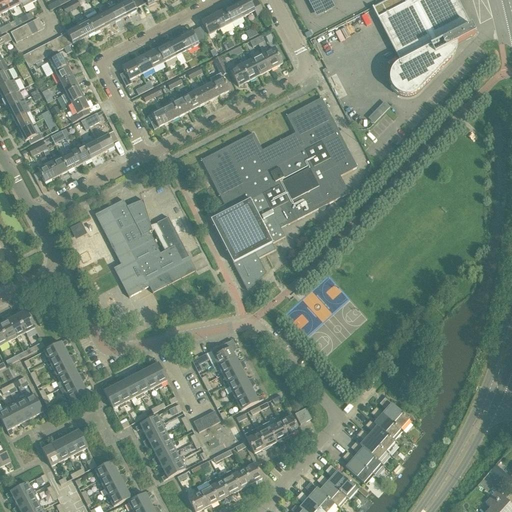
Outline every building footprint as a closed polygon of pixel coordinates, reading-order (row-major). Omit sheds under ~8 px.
[(1,0),(8,12),(20,6),(16,0),(1,0)] [(36,0),(16,0),(20,6),(21,9),(37,1),(36,0)] [(135,10),(141,7),(137,0),(122,0),(117,2),(118,4),(119,4),(126,18),(137,13),(135,10)] [(257,1),(251,4),(248,0),(245,0),(236,5),(243,19),(255,13),(257,17),(263,14),(257,1)] [(308,0),(316,16),(333,7),(329,0),(308,0)] [(418,93),(420,92),(451,60),(450,58),(452,56),(450,52),(447,53),(446,51),(475,36),(471,28),(469,29),(453,0),(388,0),(372,9),(378,20),(380,19),(402,63),(398,65),(396,66),(395,67),(394,68),(393,70),(392,71),(391,73),(390,74),(390,76),(389,78),(389,80),(389,82),(389,83),(389,84),(390,85),(390,86),(390,87),(391,88),(390,89),(397,96),(398,96),(399,96),(401,97),(403,98),(405,98),(407,98),(408,98),(410,98),(411,97),(413,97),(414,96),(415,96),(417,95),(418,93)] [(70,5),(66,7),(70,13),(74,11),(81,8),(80,7),(77,1),(70,5)] [(57,8),(55,3),(47,6),(50,11),(57,8)] [(116,24),(126,18),(119,4),(118,4),(108,9),(116,24)] [(232,25),(243,19),(236,5),(225,11),(232,25)] [(105,29),(116,24),(108,9),(98,15),(105,29)] [(220,31),(232,25),(225,11),(213,17),(220,31)] [(94,35),(105,29),(98,15),(87,20),(94,35)] [(209,37),(220,31),(213,17),(201,23),(209,37)] [(38,33),(44,30),(38,20),(33,22),(38,33)] [(87,20),(76,26),(77,28),(83,40),(94,35),(87,20)] [(33,36),(38,33),(33,22),(27,25),(33,36)] [(22,42),(33,36),(27,25),(16,31),(22,42)] [(77,28),(67,34),(67,35),(73,46),(83,40),(77,28)] [(16,44),(22,42),(16,31),(11,34),(16,44)] [(187,52),(199,46),(192,32),(180,39),(187,52)] [(0,47),(11,41),(8,35),(0,39),(0,47)] [(67,48),(72,45),(67,35),(61,38),(67,48)] [(263,55),(271,71),(282,66),(274,49),(267,53),(266,51),(267,50),(261,37),(255,40),(258,46),(263,55)] [(61,51),(67,48),(61,38),(56,41),(61,51)] [(180,39),(169,44),(176,58),(182,55),(186,63),(188,63),(191,69),(195,67),(191,61),(192,60),(187,52),(180,39)] [(252,49),(258,46),(255,40),(250,43),(252,49)] [(56,53),(61,51),(56,41),(51,43),(56,53)] [(50,56),(56,53),(51,43),(45,46),(50,56)] [(164,64),(176,58),(169,44),(157,50),(164,64)] [(45,59),(50,56),(45,46),(39,49),(45,59)] [(237,57),(242,54),(239,48),(234,51),(237,57)] [(39,62),(45,59),(39,49),(34,52),(39,62)] [(164,64),(157,50),(146,56),(153,70),(164,64)] [(231,60),(237,57),(234,51),(228,54),(231,60)] [(34,65),(39,62),(34,52),(29,55),(34,65)] [(28,68),(34,65),(29,55),(23,58),(28,68)] [(261,77),(271,71),(263,55),(252,61),(261,77)] [(141,75),(153,70),(146,56),(134,62),(141,75)] [(55,74),(67,68),(62,57),(50,63),(47,64),(53,75),(55,73),(55,74)] [(219,72),(225,69),(219,59),(214,61),(219,72)] [(245,59),(239,62),(241,66),(242,66),(250,82),(261,77),(252,61),(247,63),(245,59)] [(0,75),(8,71),(2,61),(0,61),(0,75)] [(130,81),(141,75),(134,62),(122,68),(125,73),(120,76),(126,88),(132,85),(130,81)] [(239,88),(250,82),(242,66),(241,66),(230,72),(239,88)] [(61,84),(73,78),(67,68),(55,74),(61,84)] [(196,78),(203,75),(199,68),(193,72),(196,78)] [(0,88),(14,82),(8,71),(0,75),(0,88)] [(190,81),(196,78),(193,72),(187,75),(190,81)] [(221,75),(210,80),(212,84),(219,98),(230,93),(223,79),(222,77),(221,75)] [(66,95),(78,89),(73,78),(61,84),(66,95)] [(176,88),(182,85),(179,79),(173,82),(176,88)] [(0,94),(3,101),(19,92),(14,82),(0,88),(0,94)] [(170,91),(176,88),(173,82),(167,85),(170,91)] [(209,104),(219,98),(212,84),(202,89),(209,104)] [(138,96),(149,91),(146,86),(136,91),(138,96)] [(72,105),(84,99),(78,89),(66,95),(62,97),(67,107),(71,105),(72,105)] [(156,98),(162,95),(159,89),(153,92),(156,98)] [(199,109),(209,104),(202,89),(192,94),(199,109)] [(192,94),(192,95),(190,91),(180,96),(182,100),(189,114),(199,109),(192,94)] [(25,103),(22,98),(19,92),(3,101),(8,111),(25,103)] [(146,103),(156,98),(153,92),(143,97),(146,103)] [(74,117),(70,119),(72,124),(77,122),(89,115),(87,111),(89,110),(84,99),(72,105),(77,116),(74,117)] [(253,134),(201,162),(225,206),(226,206),(229,213),(264,195),(273,212),(277,210),(279,215),(281,219),(284,218),(287,223),(280,226),(282,231),(350,195),(341,178),(353,172),(358,169),(321,99),(286,117),(295,134),(262,152),(253,134)] [(179,119),(189,114),(182,100),(172,105),(179,119)] [(30,113),(27,108),(25,103),(8,111),(14,122),(26,116),(30,114),(30,113)] [(169,124),(179,119),(172,105),(162,110),(169,124)] [(155,122),(150,124),(154,131),(159,128),(160,129),(169,124),(162,110),(152,115),(152,116),(152,117),(155,122)] [(26,116),(14,122),(20,132),(31,126),(35,124),(30,114),(26,116)] [(85,121),(89,129),(100,122),(96,115),(85,121)] [(89,130),(89,129),(85,121),(81,123),(86,132),(89,130)] [(31,126),(20,132),(25,143),(28,142),(30,146),(42,140),(39,135),(37,136),(31,126)] [(71,140),(66,130),(62,133),(65,140),(66,142),(71,140)] [(65,140),(62,133),(51,138),(54,145),(65,140)] [(103,155),(115,149),(108,135),(96,141),(103,155)] [(91,161),(103,155),(96,141),(84,148),(91,161)] [(43,154),(48,151),(43,142),(39,145),(43,152),(43,154)] [(32,158),(43,152),(39,145),(28,150),(32,158)] [(80,167),(91,161),(84,148),(73,154),(80,167)] [(68,173),(80,167),(73,154),(61,160),(68,173)] [(57,179),(68,173),(61,160),(50,166),(57,179)] [(45,185),(57,179),(50,166),(38,172),(45,185)] [(221,208),(208,215),(214,227),(234,265),(244,284),(249,288),(266,276),(258,262),(277,252),(273,246),(286,239),(282,231),(280,226),(287,223),(284,218),(281,219),(279,215),(277,210),(273,212),(264,195),(229,213),(226,206),(225,206),(222,207),(221,208)] [(169,219),(168,219),(163,222),(157,225),(152,227),(150,227),(143,201),(142,201),(142,202),(127,208),(123,202),(116,205),(112,207),(95,216),(111,246),(120,265),(113,269),(128,298),(149,287),(152,294),(153,293),(195,272),(196,272),(189,260),(189,259),(181,244),(169,219)] [(26,313),(23,308),(20,309),(22,314),(17,317),(26,334),(35,330),(26,313)] [(17,317),(11,320),(9,315),(5,317),(17,339),(26,334),(17,317)] [(0,328),(8,343),(17,339),(5,317),(2,319),(4,324),(0,325),(0,328)] [(213,369),(235,358),(232,352),(237,350),(232,341),(211,352),(214,357),(213,357),(216,363),(211,366),(213,369)] [(62,348),(67,345),(65,342),(43,353),(46,359),(44,360),(45,363),(65,353),(62,348)] [(35,352),(44,348),(42,344),(33,348),(35,352)] [(26,357),(35,352),(33,348),(24,353),(26,357)] [(17,361),(26,357),(24,353),(15,357),(17,361)] [(73,356),(68,358),(65,353),(45,363),(47,367),(50,365),(53,371),(74,360),(73,356)] [(199,366),(209,361),(206,355),(192,362),(195,368),(199,366)] [(8,366),(17,361),(15,357),(6,362),(8,366)] [(222,376),(244,365),(242,361),(238,364),(235,358),(213,369),(215,372),(219,370),(222,376)] [(71,365),(76,363),(74,360),(53,371),(55,376),(52,378),(54,381),(74,371),(71,365)] [(161,385),(166,382),(155,360),(151,361),(153,366),(148,368),(158,388),(162,386),(161,385)] [(225,386),(244,376),(241,370),(246,368),(244,365),(222,376),(225,381),(223,382),(225,386)] [(148,368),(143,371),(141,367),(137,369),(148,391),(154,388),(155,390),(158,388),(148,368)] [(143,394),(148,391),(137,369),(133,371),(135,375),(130,378),(140,397),(144,396),(143,394)] [(82,374),(77,376),(74,371),(54,381),(56,384),(59,383),(61,388),(83,377),(82,374)] [(130,378),(124,381),(122,376),(119,378),(130,400),(136,397),(137,399),(140,397),(130,378)] [(232,394),(253,382),(251,379),(247,381),(244,376),(225,386),(226,389),(229,388),(232,394)] [(80,383),(85,381),(83,377),(61,388),(64,394),(61,395),(63,399),(83,388),(80,383)] [(125,403),(130,400),(119,378),(116,380),(118,383),(112,387),(122,406),(126,405),(125,403)] [(234,404),(253,394),(251,388),(255,386),(253,382),(232,394),(234,399),(232,400),(234,404)] [(112,387),(106,390),(104,385),(101,387),(112,409),(118,406),(119,408),(122,406),(112,387)] [(91,391),(86,394),(83,388),(63,399),(65,402),(67,401),(70,407),(93,396),(91,391)] [(234,404),(235,407),(238,406),(241,412),(263,400),(261,396),(256,399),(253,394),(234,404)] [(41,420),(46,418),(34,396),(29,399),(27,396),(24,398),(34,418),(39,415),(41,420)] [(274,405),(282,400),(280,396),(272,401),(274,405)] [(29,421),(34,418),(24,398),(21,400),(22,402),(16,405),(27,427),(31,425),(29,421)] [(402,432),(411,422),(384,399),(378,405),(385,410),(382,415),(381,415),(402,432)] [(260,412),(268,408),(266,404),(258,408),(260,412)] [(24,429),(27,427),(16,405),(11,408),(9,405),(6,407),(16,427),(22,424),(24,429)] [(11,430),(16,427),(6,407),(3,409),(4,411),(0,413),(0,418),(9,436),(13,434),(11,430)] [(252,416),(260,412),(258,408),(250,412),(252,416)] [(381,415),(382,415),(375,409),(370,415),(376,420),(373,425),(372,425),(393,443),(394,442),(402,432),(381,415)] [(306,423),(311,420),(306,410),(300,412),(306,423)] [(214,426),(219,423),(213,412),(208,415),(214,426)] [(300,412),(295,415),(300,426),(306,423),(300,412)] [(208,429),(214,426),(208,415),(203,418),(208,429)] [(238,424),(246,419),(244,415),(236,419),(238,424)] [(163,422),(161,423),(157,417),(136,428),(138,432),(142,430),(145,435),(164,425),(163,422)] [(279,423),(287,438),(299,432),(291,417),(280,423),(279,423)] [(203,431),(208,429),(203,418),(198,420),(203,431)] [(278,418),(267,424),(276,443),(287,438),(279,423),(280,423),(278,418)] [(198,434),(203,431),(198,420),(193,423),(198,434)] [(372,425),(373,425),(369,421),(364,427),(370,433),(367,436),(367,437),(387,455),(396,445),(394,442),(393,443),(372,425)] [(267,424),(256,430),(265,449),(276,443),(267,424)] [(164,430),(166,429),(164,425),(145,435),(148,441),(143,443),(145,446),(167,435),(164,430)] [(81,452),(87,449),(76,427),(72,429),(74,434),(69,437),(79,456),(82,454),(81,452)] [(254,455),(265,449),(255,430),(244,435),(254,455)] [(367,437),(367,436),(360,431),(355,437),(362,443),(359,447),(379,465),(379,464),(387,455),(367,437)] [(69,437),(64,439),(61,435),(58,437),(69,458),(75,455),(76,458),(79,456),(69,437)] [(172,440),(170,441),(167,435),(145,446),(147,450),(151,448),(154,453),(174,443),(172,440)] [(64,461),(69,458),(58,437),(54,439),(56,443),(51,446),(61,465),(65,463),(64,461)] [(173,448),(176,447),(174,443),(154,453),(157,459),(153,461),(154,464),(176,453),(173,448)] [(355,443),(350,449),(357,455),(353,459),(353,460),(373,477),(376,479),(385,469),(382,467),(379,464),(379,465),(359,447),(355,443)] [(51,446),(46,449),(44,444),(39,446),(51,468),(57,465),(58,467),(61,465),(51,446)] [(238,453),(246,449),(243,444),(236,448),(238,453)] [(9,470),(13,468),(2,446),(0,447),(0,465),(1,468),(7,466),(9,470)] [(223,460),(232,455),(230,451),(221,456),(223,460)] [(181,458),(179,459),(176,453),(154,464),(156,468),(161,466),(163,471),(183,461),(181,458)] [(353,460),(353,459),(346,453),(341,459),(348,465),(344,469),(365,487),(373,477),(353,460)] [(215,464),(223,460),(221,456),(213,460),(215,464)] [(113,466),(118,464),(117,461),(95,472),(98,477),(95,479),(97,482),(117,472),(113,466)] [(182,465),(185,464),(183,461),(163,471),(166,476),(162,479),(163,482),(185,471),(182,465)] [(201,471),(210,467),(207,463),(199,467),(201,471)] [(243,471),(250,485),(261,479),(254,465),(243,471)] [(348,500),(357,491),(329,466),(324,472),(331,478),(327,482),(327,483),(348,500)] [(511,484),(511,480),(496,466),(489,473),(507,489),(511,484)] [(193,475),(201,471),(199,467),(191,471),(193,475)] [(239,491),(250,485),(243,471),(232,476),(239,491)] [(124,475),(119,477),(117,472),(97,482),(99,485),(101,484),(104,490),(126,479),(124,475)] [(239,491),(232,476),(229,472),(219,478),(221,482),(220,482),(228,497),(239,491)] [(179,483),(188,478),(186,474),(177,478),(179,483)] [(327,483),(327,482),(320,477),(315,482),(322,488),(319,492),(318,492),(337,508),(339,510),(348,500),(327,483)] [(220,482),(221,482),(219,478),(208,483),(210,487),(209,488),(217,502),(228,497),(220,482)] [(123,484),(128,482),(126,479),(104,490),(107,495),(104,496),(106,500),(126,490),(123,484)] [(318,492),(319,492),(309,483),(304,489),(311,495),(307,499),(321,511),(332,511),(337,508),(318,492)] [(32,489),(30,490),(27,484),(5,496),(7,499),(11,497),(14,503),(34,492),(32,489)] [(505,502),(510,496),(497,484),(492,490),(496,494),(487,504),(492,509),(489,511),(511,511),(511,506),(509,505),(505,502)] [(205,508),(217,502),(209,488),(198,493),(205,508)] [(133,492),(128,495),(126,490),(106,500),(108,503),(110,502),(113,508),(135,496),(133,492)] [(33,497),(36,496),(34,492),(14,503),(17,508),(12,510),(13,511),(18,511),(36,502),(33,497)] [(146,498),(151,496),(149,493),(127,504),(130,509),(128,510),(129,511),(134,511),(149,504),(146,498)] [(194,511),(197,511),(205,508),(198,493),(188,499),(194,511)] [(321,511),(307,499),(301,493),(295,499),(302,505),(299,509),(298,509),(301,511),(321,511)] [(41,506),(39,508),(36,502),(18,511),(39,511),(43,510),(41,506)]
